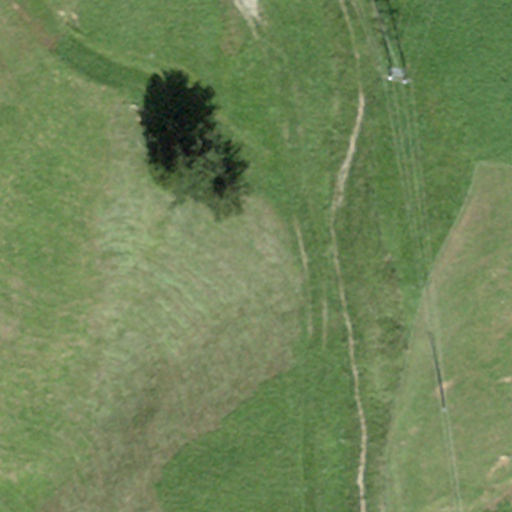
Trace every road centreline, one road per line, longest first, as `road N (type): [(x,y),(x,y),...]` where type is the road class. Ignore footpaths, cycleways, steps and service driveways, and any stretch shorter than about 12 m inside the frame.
road 1 (track): [(250,0),(290,95),(291,148),(317,290),(304,511)]
road 2 (track): [(303,210),(179,100),(73,56),(27,0)]
